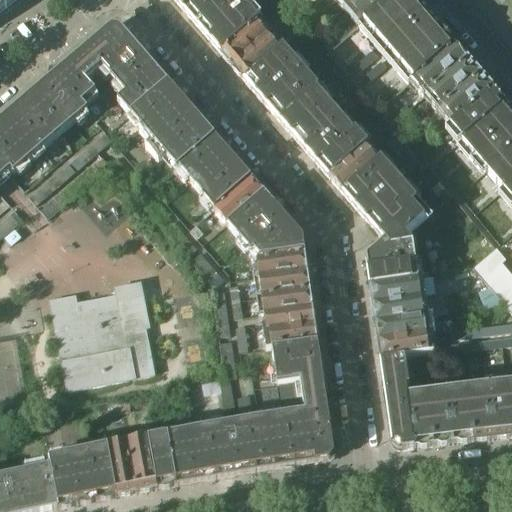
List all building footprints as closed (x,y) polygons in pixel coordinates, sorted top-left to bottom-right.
[(0,20),(23,0),(0,0),(0,6),(4,3),(8,7),(0,13),(0,20)] [(257,22),(237,0),(170,0),(171,0),(219,55),(257,22)] [(261,0),(271,11),(279,4),(276,0),(261,0)] [(362,25),(391,0),(354,0),(346,7),(362,25)] [(452,49),(409,0),(391,0),(362,25),(412,83),(414,81),(452,49)] [(257,22),(219,55),(230,69),(268,36),(257,22)] [(273,33),(281,45),(292,39),(284,26),(273,33)] [(110,30),(69,65),(85,84),(101,71),(124,98),(116,105),(128,118),(166,85),(118,31),(110,30)] [(268,36),(230,69),(242,82),(280,49),(268,36)] [(353,134),(326,103),(315,91),(304,76),(280,49),(242,82),(328,181),(363,150),(355,141),(358,138),(354,133),(353,134)] [(423,99),(464,63),(452,49),(414,81),(421,89),(418,92),(423,99)] [(353,80),(376,60),(369,52),(347,73),(353,80)] [(464,63),(423,99),(436,114),(440,110),(477,78),(464,63)] [(369,95),(386,80),(381,74),(386,71),(379,64),(353,88),(367,104),(373,99),(369,95)] [(69,65),(25,102),(57,140),(87,114),(81,108),(95,96),(85,84),(69,65)] [(477,78),(440,110),(447,119),(443,122),(449,129),(453,125),(490,93),(477,78)] [(166,85),(128,118),(169,166),(207,133),(166,85)] [(490,93),(453,125),(460,134),(456,137),(461,143),(502,107),(490,93)] [(57,140),(25,102),(0,124),(0,169),(6,177),(9,174),(12,178),(57,140)] [(511,118),(502,107),(461,143),(460,144),(473,159),(511,125),(511,118)] [(511,125),(473,159),(486,174),(511,151),(511,125)] [(416,157),(392,129),(385,135),(409,163),(416,157)] [(182,178),(219,146),(207,133),(169,166),(176,174),(178,173),(182,178)] [(76,173),(110,144),(103,137),(70,165),(76,173)] [(250,182),(219,146),(182,178),(201,199),(201,200),(213,214),(250,182)] [(363,150),(328,181),(340,195),(375,164),(368,155),(370,153),(366,147),(363,150)] [(511,184),(511,151),(486,174),(503,193),(511,184)] [(435,166),(423,152),(416,158),(428,172),(435,166)] [(139,189),(115,161),(108,168),(131,196),(139,189)] [(39,214),(45,222),(108,169),(101,162),(39,214)] [(375,164),(340,195),(377,237),(414,205),(408,197),(411,194),(400,181),(396,184),(390,177),(388,179),(380,170),(383,167),(379,162),(375,164)] [(74,175),(67,168),(27,201),(34,209),(74,175)] [(250,182),(213,214),(225,228),(262,196),(250,182)] [(511,184),(503,193),(511,203),(511,184)] [(438,185),(431,192),(438,200),(445,193),(438,185)] [(167,221),(143,194),(136,200),(159,228),(167,221)] [(262,196),(225,228),(250,257),(252,255),(258,262),(303,255),(301,241),(262,196)] [(411,257),(410,246),(404,237),(429,215),(424,209),(420,212),(414,205),(377,237),(383,245),(364,261),(368,289),(415,283),(414,272),(418,271),(416,257),(411,257)] [(0,239),(19,223),(13,215),(0,226),(0,239)] [(195,253),(171,226),(163,232),(187,260),(195,253)] [(202,237),(195,229),(189,234),(196,242),(202,237)] [(13,234),(4,242),(10,248),(19,241),(13,234)] [(472,272),(481,283),(500,266),(504,263),(495,253),(472,272)] [(303,255),(258,262),(255,265),(257,281),(306,274),(303,255)] [(222,285),(198,257),(191,264),(215,291),(222,285)] [(511,287),(511,280),(500,266),(481,283),(497,301),(511,287)] [(306,274),(257,281),(260,299),(309,292),(306,274)] [(415,283),(368,289),(371,307),(422,300),(422,293),(417,294),(415,283)] [(511,287),(497,301),(501,306),(507,313),(511,308),(511,287)] [(153,379),(143,332),(147,332),(139,288),(114,293),(115,300),(75,308),(73,301),(49,306),(59,357),(60,357),(62,366),(60,367),(66,396),(153,379)] [(242,322),(237,290),(229,291),(234,323),(242,322)] [(309,292),(260,299),(263,319),(311,312),(309,292)] [(229,340),(223,296),(213,298),(219,342),(229,340)] [(422,300),(371,307),(374,325),(420,318),(419,308),(423,307),(422,300)] [(311,312),(263,319),(264,329),(261,329),(262,335),(314,328),(311,312)] [(420,318),(374,325),(376,343),(428,335),(427,328),(422,329),(420,318)] [(270,353),(316,346),(314,328),(262,335),(265,353),(270,353)] [(509,329),(501,330),(502,339),(510,338),(509,329)] [(501,330),(494,331),(495,340),(502,339),(501,330)] [(494,331),(486,332),(487,341),(495,340),(494,331)] [(248,356),(245,332),(236,333),(239,357),(248,356)] [(486,332),(479,333),(480,342),(487,341),(486,332)] [(479,333),(471,334),(472,343),(480,342),(479,333)] [(471,334),(464,335),(465,343),(472,343),(471,334)] [(428,335),(376,343),(379,362),(412,357),(412,358),(426,356),(424,344),(429,343),(428,335)] [(456,335),(448,336),(450,345),(457,344),(456,335)] [(464,335),(456,335),(457,344),(465,343),(464,335)] [(510,342),(503,343),(504,353),(511,352),(510,342)] [(503,343),(495,344),(496,353),(504,353),(503,343)] [(495,344),(488,345),(489,354),(496,353),(495,344)] [(488,345),(480,346),(481,355),(489,354),(488,345)] [(230,346),(220,347),(225,383),(235,382),(230,346)] [(316,346),(270,353),(276,389),(299,385),(321,382),(316,346)] [(480,346),(473,347),(474,356),(481,355),(480,346)] [(465,347),(458,348),(459,358),(466,357),(465,347)] [(473,347),(465,347),(466,357),(474,356),(473,347)] [(458,348),(450,349),(451,359),(459,358),(458,348)] [(411,452),(405,399),(406,399),(404,387),(407,387),(405,371),(414,370),(412,358),(412,357),(379,362),(391,449),(398,454),(411,452)] [(332,458),(321,382),(299,385),(301,400),(303,415),(267,421),(275,472),(327,464),(332,458)] [(228,384),(225,385),(218,386),(223,416),(233,414),(228,384)] [(504,388),(483,390),(489,443),(510,441),(504,388)] [(483,390),(463,393),(469,446),(489,443),(483,390)] [(463,393),(443,395),(449,448),(469,446),(463,393)] [(443,395),(423,397),(429,450),(449,448),(443,395)] [(423,397),(406,399),(405,399),(411,452),(429,450),(423,397)] [(114,418),(130,415),(128,405),(112,408),(114,418)] [(275,472),(267,421),(207,431),(145,442),(154,493),(175,489),(233,479),(275,472)] [(145,442),(126,446),(135,497),(154,493),(145,442)] [(113,448),(106,450),(115,501),(135,497),(126,446),(113,448)] [(106,450),(47,462),(48,469),(56,511),(61,511),(85,507),(115,501),(106,450)] [(56,511),(48,469),(0,479),(0,511),(56,511)]
